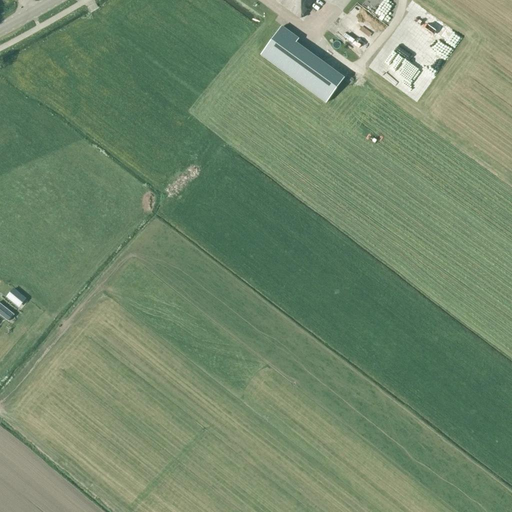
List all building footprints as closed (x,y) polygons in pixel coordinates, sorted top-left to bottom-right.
[(275,0),(300,18),(312,0),(275,0)] [(281,27),(273,37),(260,55),(325,103),(343,78),(323,64),(295,43),(298,39),(281,27)] [(424,107),(444,80),(404,52),(397,62),(398,63),(386,80),(424,107)] [(452,73),(458,63),(446,57),(441,67),(452,73)] [(26,299),(13,288),(6,297),(18,308),(26,299)] [(13,314),(0,303),(0,315),(8,321),(13,314)]
